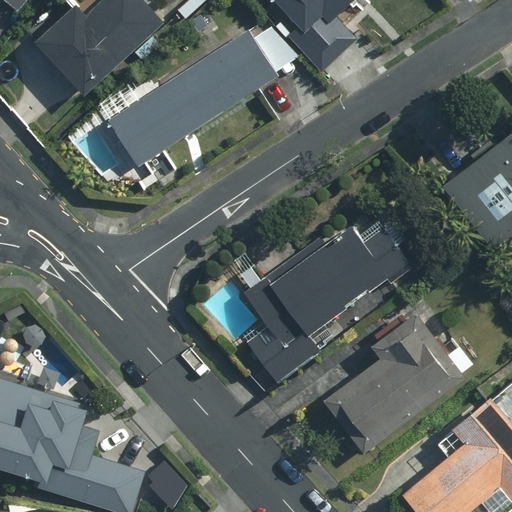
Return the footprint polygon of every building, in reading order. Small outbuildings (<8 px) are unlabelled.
[(20,0),(0,0),(12,10),(20,0)] [(136,0),(93,0),(78,14),(71,6),(30,42),(76,95),(158,25),(136,0)] [(354,39),(325,7),(332,0),(269,0),(296,29),(288,36),(320,71),(354,39)] [(274,76),(243,29),(103,119),(134,167),(274,76)] [(511,229),(511,128),(438,186),(488,249),(511,229)] [(267,325),(243,342),(272,382),(320,346),(310,332),(355,299),(412,258),(384,220),(357,239),(347,226),(324,243),(319,236),(242,291),(267,325)] [(460,376),(413,313),(366,348),(374,359),(319,400),(359,452),(460,376)] [(85,454),(93,429),(77,424),(83,406),(0,378),(0,474),(116,511),(130,511),(143,473),(85,454)] [(456,442),(396,495),(411,511),(463,511),(495,484),(511,502),(511,429),(484,398),(447,432),(456,442)]
